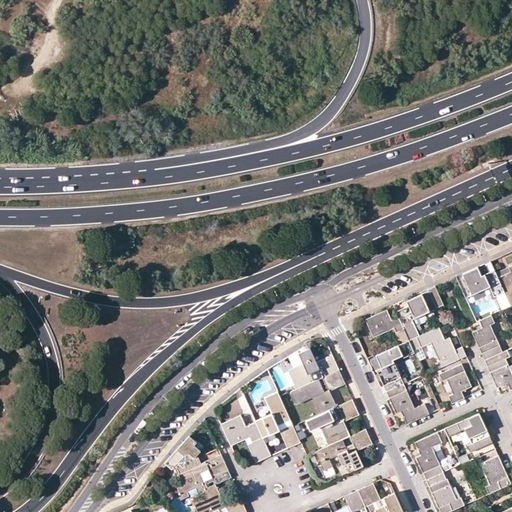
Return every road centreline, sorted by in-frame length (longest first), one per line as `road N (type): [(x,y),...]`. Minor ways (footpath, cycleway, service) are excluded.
road 1 (trunk): [(0,216),(151,208),(276,186),(511,113)]
road 2 (trunk): [(511,79),(270,159),(95,180)]
road 3 (trunk): [(359,0),(359,56),(315,122),(266,145),(95,180)]
road 4 (residential): [(321,299),(284,302),(221,336),(164,391),(72,511)]
road 5 (primary): [(30,511),(151,369),(258,282)]
road 6 (residential): [(89,511),(176,409),(262,334),(321,299)]
road 7 (primary): [(258,282),(511,168)]
road 8 (primary): [(0,269),(120,302),(169,301),(258,282)]
road 9 (primary): [(0,275),(38,328),(52,387),(34,450),(0,489)]
road 10 (residential): [(511,193),(343,275),(321,299)]
road 11 (residential): [(321,299),(511,219)]
road 12 (residential): [(321,299),(386,443)]
